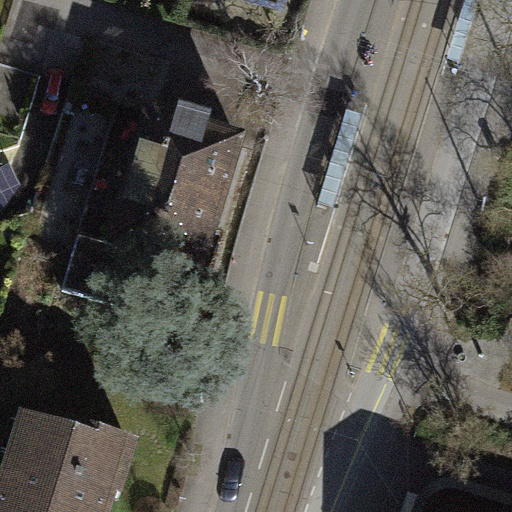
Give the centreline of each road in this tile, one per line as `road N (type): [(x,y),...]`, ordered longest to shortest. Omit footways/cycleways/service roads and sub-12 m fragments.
road 1 (tertiary): [(298,404),(379,350),(493,0)]
road 2 (tertiary): [(360,0),(268,320),(298,404)]
